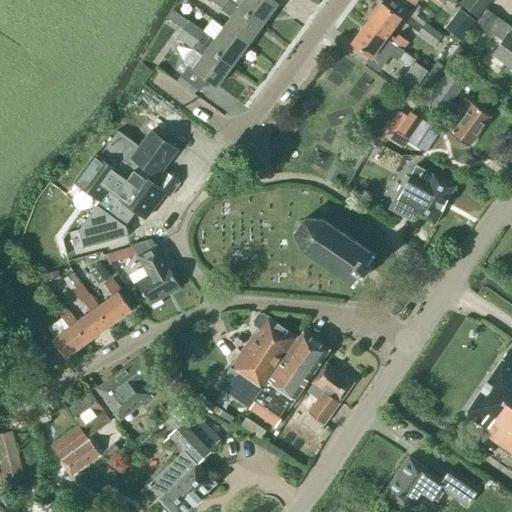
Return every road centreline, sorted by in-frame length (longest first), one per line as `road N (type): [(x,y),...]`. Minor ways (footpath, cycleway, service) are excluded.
road 1 (residential): [(29,406),(211,307)]
road 2 (residential): [(211,307),(348,315),(411,345)]
road 3 (tertiary): [(298,511),(411,345)]
road 4 (tertiary): [(411,345),(511,199)]
road 5 (residential): [(342,0),(246,128)]
